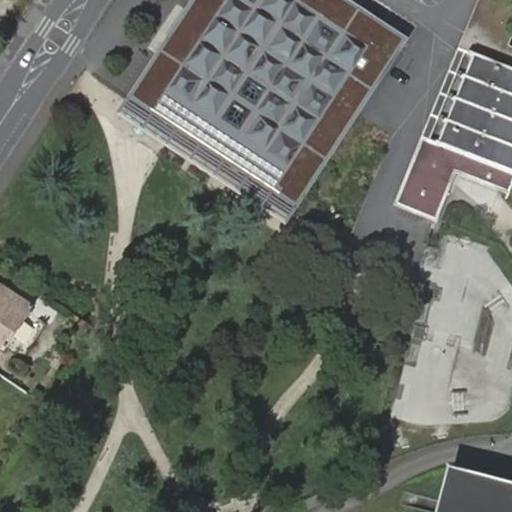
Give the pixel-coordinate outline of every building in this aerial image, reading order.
[(406,41),(341,0),(196,0),(130,102),(297,210),(406,41)] [(397,204),(433,219),(434,219),(446,189),(453,173),(507,196),(508,193),(509,190),(511,181),(511,49),(505,46),(511,29),(511,0),(480,0),(462,42),(460,50),(479,59),(443,146),(423,139),(397,204)] [(460,50),(423,139),(443,146),(479,59),(460,50)] [(0,349),(3,351),(31,309),(0,288),(0,349)] [(406,421),(447,422),(447,373),(415,373),(415,400),(406,400),(406,421)] [(511,511),(511,490),(444,472),(433,511),(511,511)] [(304,501),(308,511),(322,504),(317,494),(304,501)]
